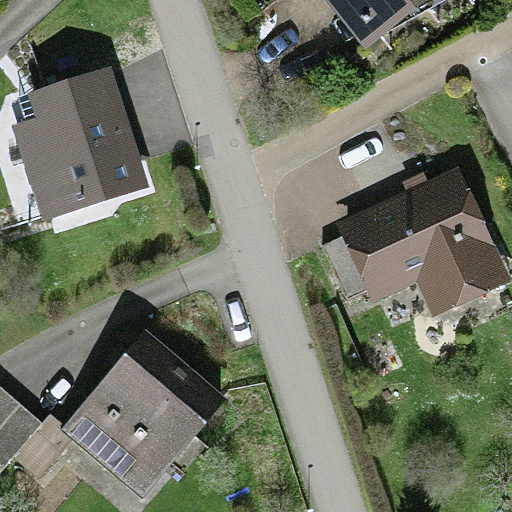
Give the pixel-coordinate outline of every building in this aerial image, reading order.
[(341,0),(365,29),(385,12),(394,16),(413,0),(341,0)] [(141,184),(105,74),(44,94),(51,116),(18,127),(46,214),(141,184)] [(450,300),(499,278),(454,180),(347,228),(349,233),(323,245),(348,300),(433,266),(450,300)] [(220,401),(143,336),(66,428),(129,481),(177,424),(191,435),(220,401)] [(0,426),(20,404),(0,385),(0,426)] [(0,465),(3,468),(42,423),(20,404),(0,426),(0,465)]
